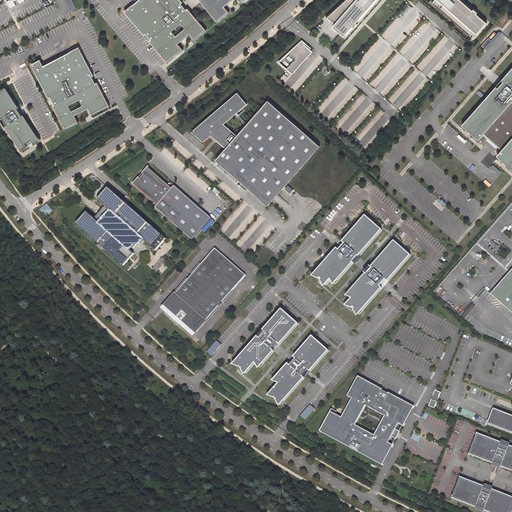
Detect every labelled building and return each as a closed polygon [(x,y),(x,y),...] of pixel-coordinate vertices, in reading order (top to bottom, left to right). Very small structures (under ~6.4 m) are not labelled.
[(71,0),(64,0),(70,11),(75,9),(71,0)] [(139,0),(133,5),(125,11),(144,34),(146,33),(151,39),(149,40),(167,62),(183,49),(178,43),(190,34),(194,39),(206,29),(188,8),(186,9),(181,3),(183,2),(181,0),(139,0)] [(199,0),(217,21),(229,11),(225,6),(231,0),(239,0),(240,1),(242,0),(199,0)] [(344,0),(327,16),(335,23),(333,25),(345,36),(353,25),(355,26),(358,23),(357,21),(375,0),(433,0),(433,1),(471,35),(474,31),(477,33),(487,22),(477,13),(478,11),(474,8),(473,9),(462,0),(344,0)] [(492,40),(489,37),(482,44),(487,49),(502,32),(500,30),(492,40)] [(302,39),(288,52),(295,58),(286,68),(292,73),(312,51),(310,48),(311,47),(302,39)] [(71,51),(58,58),(45,65),(41,59),(32,64),(49,98),(51,97),(55,104),(53,105),(65,128),(79,121),(75,115),(89,108),(92,114),(110,105),(98,81),(96,82),(93,75),(95,74),(80,46),(71,51)] [(497,86),(463,125),(479,139),(484,134),(502,150),(497,155),(511,168),(511,68),(502,80),(504,81),(499,88),(497,86)] [(0,117),(1,119),(3,117),(8,124),(5,126),(21,149),(28,145),(26,143),(31,140),(34,143),(40,139),(24,114),(23,115),(18,108),(19,107),(7,87),(0,92),(2,95),(0,96),(0,117)] [(268,99),(246,124),(237,113),(247,103),(237,92),(191,132),(203,142),(211,135),(225,148),(215,160),(242,184),(240,187),(245,191),(247,188),(267,205),(320,145),(268,99)] [(148,168),(133,185),(158,206),(156,208),(193,240),(212,219),(175,187),(172,190),(148,168)] [(89,213),(78,225),(124,266),(135,254),(131,250),(133,247),(134,248),(138,245),(136,244),(137,243),(142,243),(144,240),(156,251),(167,239),(152,226),(152,225),(149,222),(148,223),(126,204),(127,203),(123,200),(123,201),(110,189),(99,201),(108,209),(97,221),(89,213)] [(47,206),(42,209),(46,215),(51,211),(47,206)] [(380,229),(364,215),(340,241),(342,243),(337,249),(336,247),(310,276),(317,278),(318,277),(320,279),(319,280),(321,284),(322,286),(323,285),(329,279),(332,284),(351,262),(353,263),(359,256),(357,254),(380,229)] [(352,309),(356,315),(381,287),(379,285),(384,279),(386,280),(409,254),(393,240),(370,266),(369,266),(363,272),(364,273),(344,295),(350,297),(344,305),(345,306),(351,307),(352,306),(353,307),(352,309)] [(163,308),(195,334),(245,275),(213,249),(163,308)] [(511,269),(491,294),(511,312),(511,269)] [(163,308),(162,310),(193,336),(195,334),(163,308)] [(258,336),(233,365),(240,367),(241,369),(245,375),(256,363),(259,369),(274,351),(272,349),(278,343),(280,345),(298,323),(282,309),(263,330),(265,332),(260,338),(258,336)] [(279,383),(268,396),(275,398),(276,399),(280,406),(305,378),(303,376),(308,369),(310,371),(329,350),(312,335),(294,357),(296,359),(290,365),(288,363),(272,381),(279,383)] [(211,355),(220,344),(216,340),(206,351),(211,355)] [(415,406),(390,392),(389,393),(383,390),(383,389),(359,375),(348,395),(352,397),(342,417),(336,413),(337,411),(332,408),(320,430),(351,448),(352,446),(358,450),(357,451),(383,465),(394,445),(389,442),(392,436),(396,438),(400,431),(396,429),(399,423),(404,426),(415,406)] [(441,391),(435,388),(429,404),(435,407),(441,391)] [(309,405),(300,415),(304,419),(314,409),(309,405)] [(511,415),(493,408),(487,423),(511,432),(511,415)] [(501,441),(477,432),(469,453),(493,463),(494,461),(501,464),(501,465),(511,469),(511,445),(509,444),(508,445),(501,442),(501,441)] [(485,485),(460,476),(452,497),(476,507),(477,505),(484,508),(484,509),(490,511),(510,511),(511,509),(511,495),(492,488),(491,489),(484,486),(485,485)]
